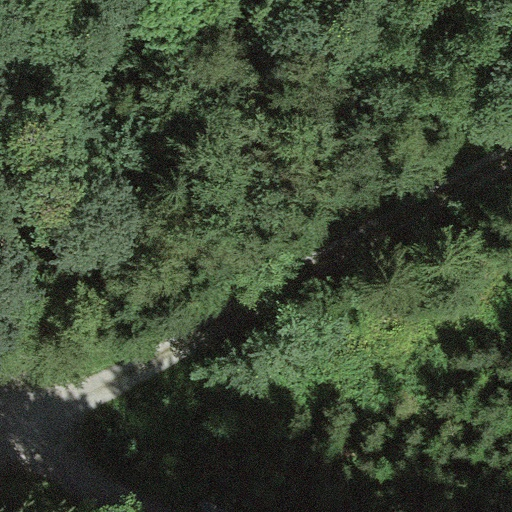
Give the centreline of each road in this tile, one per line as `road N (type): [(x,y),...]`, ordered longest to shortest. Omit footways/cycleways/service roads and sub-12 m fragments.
road 1 (track): [(0,443),(511,158)]
road 2 (track): [(197,511),(0,436)]
